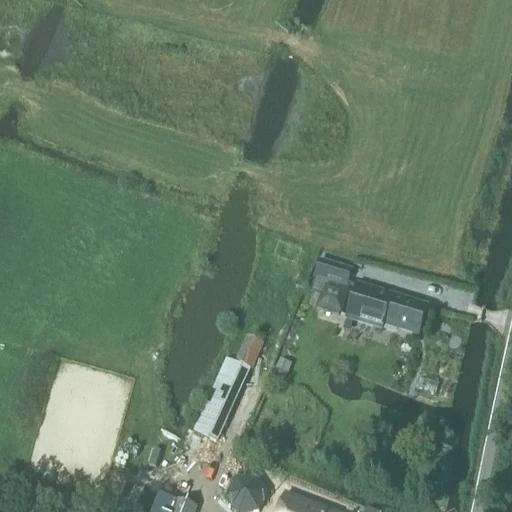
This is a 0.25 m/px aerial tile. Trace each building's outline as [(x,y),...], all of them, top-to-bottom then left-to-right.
[(316,306),(338,312),(350,272),(319,262),(310,289),(320,292),(316,306)] [(357,288),(347,320),(382,331),(384,326),(418,337),(427,309),(405,302),(405,304),(391,300),(392,298),(357,288)] [(225,364),(187,451),(211,462),(262,349),(243,341),(232,367),(225,364)] [(194,511),(196,509),(161,494),(154,511),(194,511)] [(368,511),(367,511),(366,511),(322,511),(286,498),(280,511),(368,511)]
